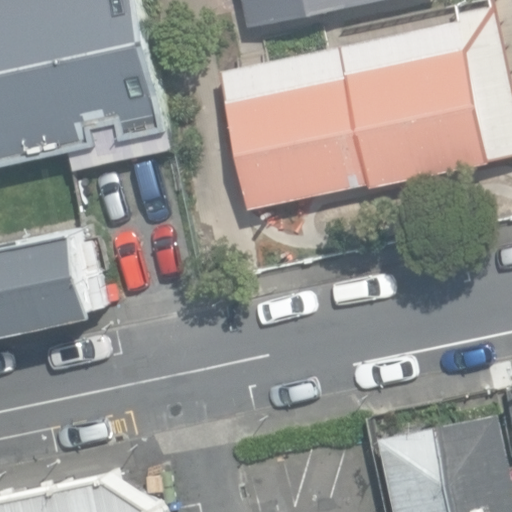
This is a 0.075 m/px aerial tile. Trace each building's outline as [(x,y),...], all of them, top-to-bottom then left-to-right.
[(0,0),(0,164),(105,143),(101,124),(122,119),(125,136),(173,127),(145,0),(0,0)] [(248,0),(253,20),(347,0),(248,0)] [(258,213),(497,164),(472,47),(233,96),(258,213)] [(0,244),(0,331),(100,311),(81,228),(0,244)] [(511,511),(511,430),(508,410),(449,422),(467,511),(511,511)] [(467,511),(449,422),(392,434),(407,511),(467,511)] [(0,511),(170,511),(169,501),(121,468),(0,492),(0,511)]
